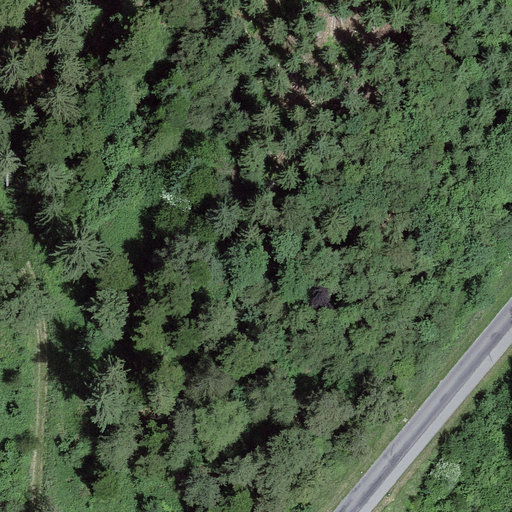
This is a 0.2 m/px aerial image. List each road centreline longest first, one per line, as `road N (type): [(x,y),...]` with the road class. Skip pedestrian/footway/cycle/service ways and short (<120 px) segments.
road 1 (track): [(0,225),(38,295),(33,511)]
road 2 (tertiary): [(511,324),(346,511)]
